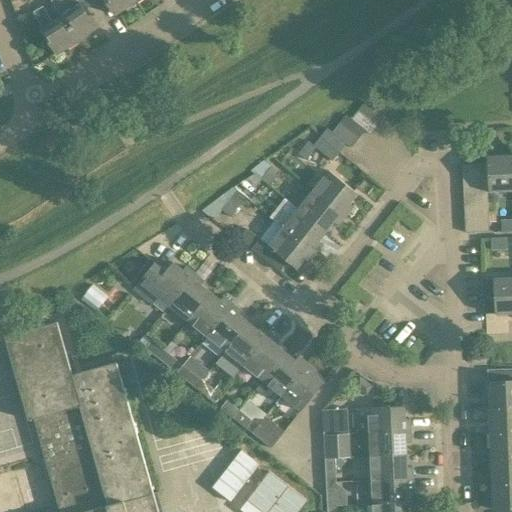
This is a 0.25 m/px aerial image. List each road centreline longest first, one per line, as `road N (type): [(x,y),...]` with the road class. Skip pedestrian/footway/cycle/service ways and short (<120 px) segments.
road 1 (residential): [(303,314),(421,163),(447,161),(454,372)]
road 2 (residential): [(189,0),(38,107)]
road 3 (residential): [(303,314),(384,367),(454,372)]
road 4 (residential): [(183,221),(303,314)]
road 5 (residential): [(454,372),(459,511)]
